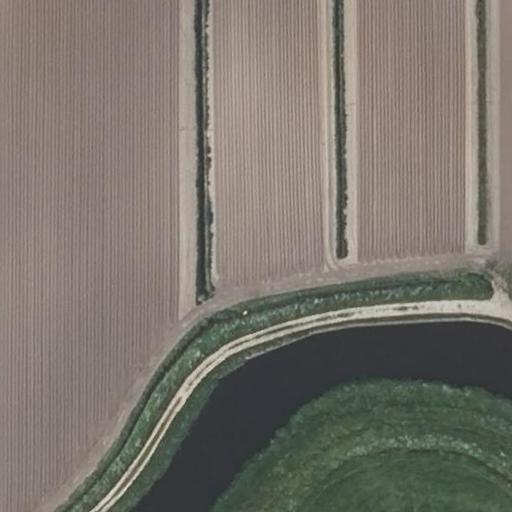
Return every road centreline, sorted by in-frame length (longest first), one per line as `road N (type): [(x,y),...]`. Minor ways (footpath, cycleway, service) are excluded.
road 1 (track): [(112,511),(127,502),(230,350),(377,306),(511,312)]
road 2 (track): [(511,439),(482,421),(412,410),(354,417),(322,432),(250,511)]
